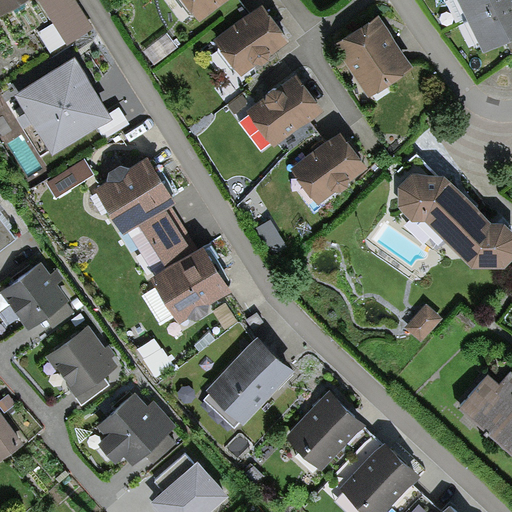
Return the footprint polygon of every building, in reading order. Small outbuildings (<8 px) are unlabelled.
[(0,0),(0,11),(1,14),(22,0),(37,0),(67,45),(94,27),(76,0),(0,0)] [(182,0),(199,23),(231,0),(182,0)] [(461,0),(468,13),(495,0),(461,0)] [(511,0),(495,0),(468,13),(483,45),(505,34),(511,49),(511,0)] [(262,5),(214,42),(241,76),(256,66),(262,66),(269,62),(269,56),(289,42),(262,5)] [(379,17),(335,45),(369,96),(412,68),(379,17)] [(26,113),(17,119),(41,156),(50,151),(54,158),(98,129),(113,120),(110,114),(73,58),(15,95),(26,113)] [(323,105),(299,76),(281,90),(273,89),(266,94),(265,101),(248,115),(250,117),(241,125),(260,148),(270,140),(274,144),(323,105)] [(120,108),(110,114),(113,120),(98,129),(104,140),(130,124),(120,108)] [(367,167),(340,132),(290,169),(318,206),(335,192),(341,192),(349,186),(350,180),(367,167)] [(85,158),(47,182),(56,197),(94,174),(85,158)] [(109,183),(96,190),(124,233),(127,231),(156,276),(151,279),(181,325),(189,320),(199,322),(209,315),(210,306),(233,291),(216,265),(204,246),(195,252),(184,236),(189,233),(172,206),(176,203),(161,180),(147,158),(129,170),(121,168),(109,174),(109,183)] [(511,264),(511,230),(506,224),(491,224),(444,177),(413,175),(399,188),(399,208),(412,222),(426,221),(474,269),(506,270),(511,264)] [(0,217),(0,249),(15,238),(0,217)] [(43,262),(0,292),(28,331),(46,317),(67,303),(70,300),(58,283),(63,279),(57,270),(52,274),(43,262)] [(67,303),(46,317),(53,327),(74,313),(67,303)] [(427,303),(405,328),(421,342),(443,318),(427,303)] [(91,325),(46,357),(55,369),(57,367),(68,383),(65,385),(81,407),(111,386),(105,377),(120,366),(115,358),(118,355),(111,346),(108,349),(91,325)] [(155,335),(137,347),(156,375),(174,362),(155,335)] [(293,372),(257,338),(208,391),(211,393),(204,400),(235,428),(241,423),(243,425),(293,372)] [(511,457),(511,373),(510,372),(500,384),(487,372),(455,408),(511,458),(511,457)] [(365,426),(330,390),(287,432),(322,468),(365,426)] [(106,437),(98,444),(117,464),(124,457),(132,466),(146,454),(155,464),(177,444),(170,435),(178,427),(152,399),(145,405),(135,394),(97,427),(106,437)] [(9,395),(0,402),(0,406),(5,412),(16,404),(9,395)] [(0,458),(2,461),(23,445),(0,413),(0,458)] [(386,442),(341,490),(365,511),(386,511),(421,474),(386,442)] [(156,481),(163,491),(195,464),(187,455),(156,481)] [(213,511),(229,498),(198,461),(195,464),(163,491),(150,502),(157,511),(213,511)]
